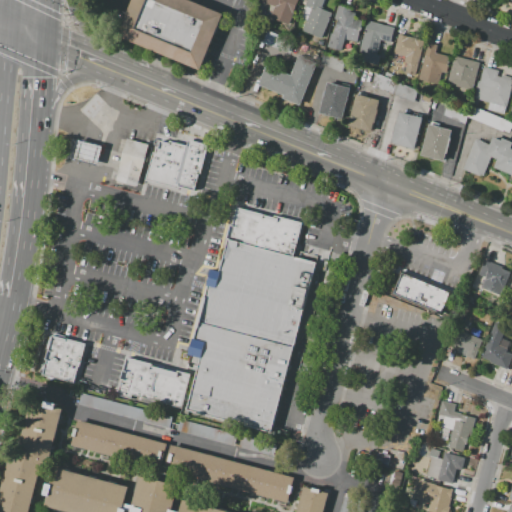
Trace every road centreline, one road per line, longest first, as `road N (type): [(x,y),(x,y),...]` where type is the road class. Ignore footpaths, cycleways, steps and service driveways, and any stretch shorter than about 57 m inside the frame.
road 1 (residential): [(316,454),(367,240)]
road 2 (primary): [(7,298),(32,143)]
road 3 (tertiary): [(383,181),(242,121)]
